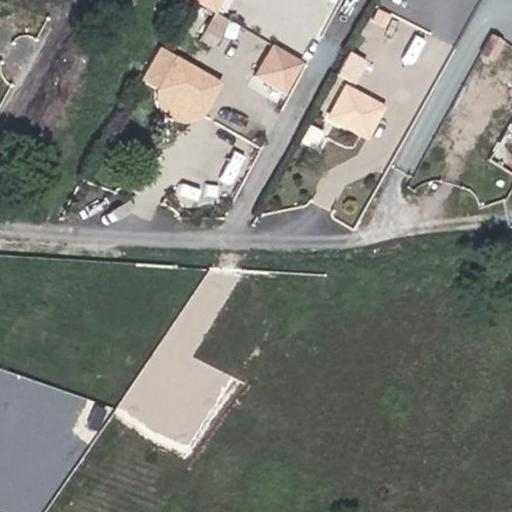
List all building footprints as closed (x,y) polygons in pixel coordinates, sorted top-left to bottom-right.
[(199,0),(221,11),(227,0),(199,0)] [(316,19),(324,0),(304,0),(299,11),(316,19)] [(323,0),(319,21),(330,24),(335,0),(323,0)] [(389,0),(389,12),(413,13),(413,0),(389,0)] [(215,10),(203,40),(220,47),(231,16),(215,10)] [(233,31),(220,53),(243,66),(256,44),(233,31)] [(256,75),(289,93),(307,59),(274,41),(256,75)] [(176,54),(157,87),(173,97),(174,95),(180,94),(187,99),(188,103),(188,106),(201,114),(221,80),(176,54)] [(366,133),(380,113),(345,89),(327,117),(344,129),(349,122),(366,133)] [(349,122),(344,129),(361,140),(366,133),(349,122)]
